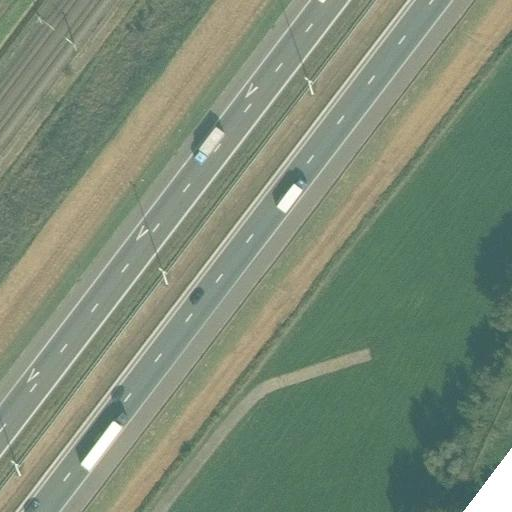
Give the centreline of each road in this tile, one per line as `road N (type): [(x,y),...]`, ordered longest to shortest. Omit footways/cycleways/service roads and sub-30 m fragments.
road 1 (motorway): [(50,511),(442,0)]
road 2 (motorway): [(335,0),(0,436)]
